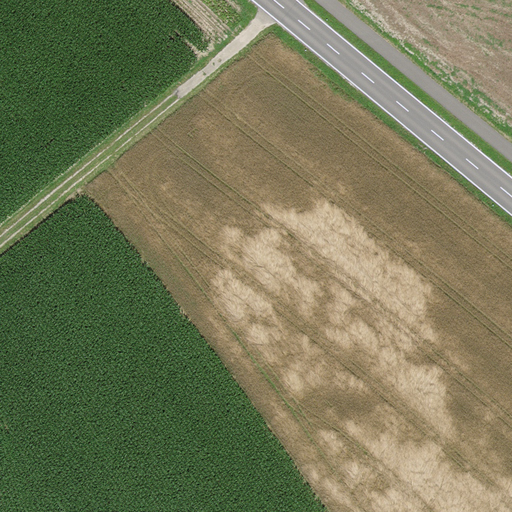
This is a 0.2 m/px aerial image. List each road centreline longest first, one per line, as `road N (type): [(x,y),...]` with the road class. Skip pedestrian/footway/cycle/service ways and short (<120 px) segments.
road 1 (track): [(0,239),(279,0)]
road 2 (primary): [(270,0),(511,199)]
road 3 (track): [(321,0),(511,156)]
